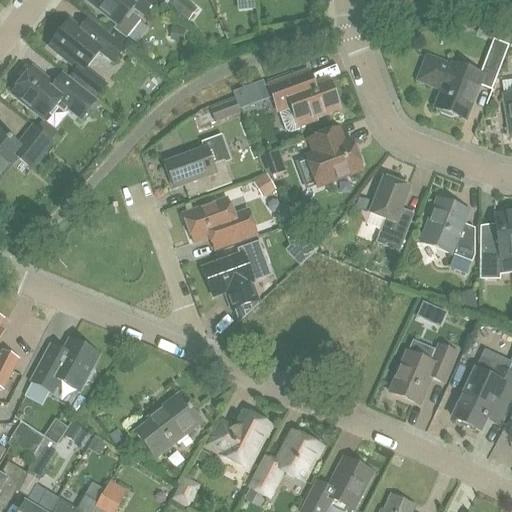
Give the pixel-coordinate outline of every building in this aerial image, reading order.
[(89,0),(87,2),(118,27),(115,31),(126,40),(141,22),(130,14),(134,8),(145,17),(155,4),(149,0),(89,0)] [(187,24),(198,10),(185,0),(170,0),(165,7),(187,24)] [(94,44),(70,24),(50,50),(83,76),(100,54),(113,65),(125,51),(103,33),(94,44)] [(494,40),(483,68),(498,74),(509,46),(511,38),(511,30),(500,26),(494,40)] [(451,119),(456,117),(466,121),(483,77),(452,65),(452,67),(427,58),(418,81),(442,91),(435,109),(438,110),(440,115),(451,119)] [(54,88),(33,71),(13,96),(45,121),(59,103),(82,121),(96,103),(63,77),(54,88)] [(313,86),(308,72),(269,87),(278,111),(286,130),(291,132),(299,129),(299,128),(316,121),(314,118),(339,109),(328,81),(313,86)] [(234,94),(241,110),(260,102),(254,86),(234,94)] [(511,94),(503,95),(506,110),(508,110),(511,135),(511,134),(511,94)] [(215,123),(239,114),(234,102),(210,111),(215,123)] [(36,131),(51,142),(57,135),(42,123),(36,131)] [(31,171),(53,144),(51,142),(36,131),(34,129),(19,148),(0,132),(0,180),(17,159),(31,171)] [(361,171),(361,170),(363,166),(360,158),(356,157),(351,142),(344,145),(338,130),(310,140),(315,155),(306,158),(317,187),(361,171)] [(205,150),(165,165),(174,190),(193,183),(197,196),(232,184),(224,163),(229,161),(220,138),(203,144),(205,150)] [(269,179),(287,172),(279,151),(261,159),(269,179)] [(265,199),(276,192),(267,177),(256,184),(265,199)] [(400,253),(412,220),(399,215),(409,189),(384,179),(370,214),(384,220),(376,244),(400,253)] [(370,212),(372,203),(359,199),(356,208),(370,212)] [(427,222),(428,225),(421,244),(472,263),(475,256),(475,235),(463,231),(462,228),(469,212),(438,200),(433,212),(431,213),(427,222)] [(213,251),(230,245),(256,235),(248,213),(233,218),(227,202),(184,217),(194,244),(209,238),(213,251)] [(511,215),(495,218),(499,246),(480,249),(480,280),(501,280),(501,276),(511,274),(511,215)] [(282,230),(289,250),(306,242),(296,224),(282,230)] [(258,302),(251,284),(272,276),(259,242),(237,251),(240,256),(203,270),(213,298),(226,294),(232,311),(258,302)] [(479,318),(473,296),(460,299),(463,310),(465,312),(479,318)] [(423,304),(417,319),(441,329),(447,315),(423,304)] [(0,388),(3,390),(17,361),(3,354),(1,357),(0,356),(0,337),(3,332),(0,330),(0,325),(2,321),(0,320),(0,388)] [(91,371),(98,357),(71,343),(63,359),(58,360),(48,355),(32,384),(53,395),(56,388),(63,392),(67,390),(69,387),(79,392),(85,382),(87,383),(91,382),(94,376),(93,372),(91,371)] [(444,384),(457,354),(440,347),(433,365),(408,354),(391,395),(419,407),(431,378),(444,384)] [(481,433),(486,421),(500,428),(508,411),(511,402),(511,378),(507,376),(511,366),(486,353),(476,371),(471,383),(453,420),(481,433)] [(156,461),(202,425),(180,397),(160,413),(162,416),(137,436),(156,461)] [(250,471),(271,428),(245,414),(236,431),(222,424),(211,447),(224,454),(223,457),(250,471)] [(73,441),(81,430),(71,424),(64,435),(73,441)] [(33,459),(46,440),(24,425),(23,426),(24,426),(11,446),(33,459)] [(118,431),(108,438),(115,447),(124,440),(118,431)] [(270,499),(284,472),(304,483),(322,449),(293,434),(278,464),(266,458),(250,489),(257,493),(270,499)] [(107,447),(96,440),(90,450),(101,457),(107,447)] [(43,480),(59,455),(54,452),(45,446),(29,471),(30,471),(18,492),(30,499),(26,506),(25,506),(21,511),(36,511),(46,495),(35,489),(41,479),(43,480)] [(354,510),(372,476),(344,461),(329,490),(317,484),(302,511),(327,511),(334,500),(354,510)] [(26,475),(8,463),(0,476),(0,507),(5,511),(17,491),(18,492),(30,471),(29,471),(26,475)] [(187,511),(201,487),(184,477),(177,488),(170,502),(187,511)] [(421,500),(393,486),(391,492),(380,486),(366,511),(423,511),(425,510),(418,507),(421,500)] [(110,487),(99,506),(101,508),(98,511),(116,511),(126,497),(110,487)] [(98,511),(101,508),(99,506),(86,499),(78,511),(76,511),(70,509),(57,501),(51,511),(98,511)]
